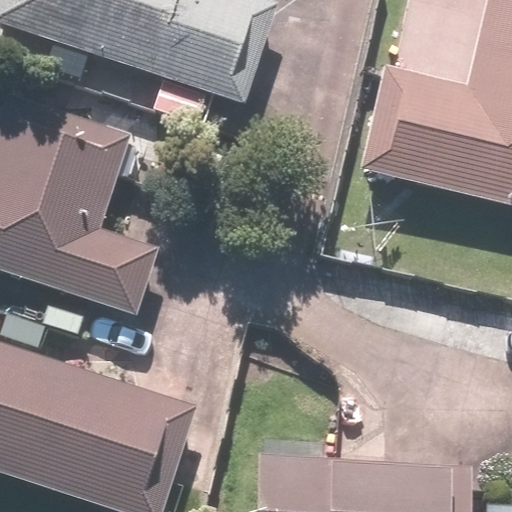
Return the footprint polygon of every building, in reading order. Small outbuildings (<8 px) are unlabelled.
[(89,61),(161,87),(152,113),(196,128),(205,103),(238,115),(275,11),(245,0),(0,0),(0,28),(51,47),(42,73),(80,87),(89,61)] [(511,0),(483,0),(462,89),(374,68),(348,177),(511,216),(511,0)] [(158,255),(97,231),(131,143),(0,91),(0,274),(130,326),(158,255)] [(163,511),(195,413),(0,350),(0,485),(84,511),(163,511)] [(326,442),(257,438),(252,511),(443,511),(445,493),(469,495),(470,472),(324,464),(326,442)]
